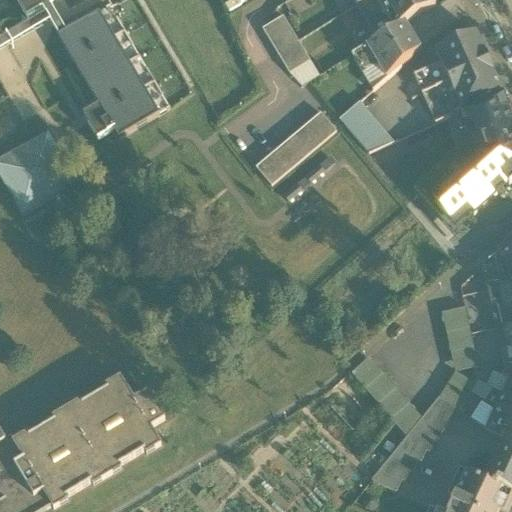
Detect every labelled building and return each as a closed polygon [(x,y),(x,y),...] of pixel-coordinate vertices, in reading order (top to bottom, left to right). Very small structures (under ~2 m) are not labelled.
[(48,6),(60,0),(12,0),(24,21),(48,6)] [(371,0),(352,0),(357,9),(371,0)] [(434,9),(428,0),(371,0),(357,9),(377,43),(434,9)] [(163,114),(101,8),(57,34),(99,106),(81,117),(80,117),(95,142),(113,131),(118,140),(119,140),(162,115),(163,114)] [(313,68),(285,23),(265,36),(293,80),(313,68)] [(420,52),(404,28),(352,60),(364,79),(378,71),(386,83),(420,52)] [(456,116),(503,96),(476,36),(434,54),(439,67),(414,79),(433,125),(456,116)] [(416,192),(458,230),(511,182),(511,122),(503,96),(456,116),(464,139),(466,138),(468,146),(455,157),(462,164),(441,183),(433,176),(416,192)] [(395,147),(362,109),(343,124),(372,157),(395,147)] [(272,190),(337,135),(322,118),(257,173),(272,190)] [(50,133),(0,160),(0,173),(25,219),(80,189),(50,133)] [(511,241),(485,262),(487,269),(480,270),(489,308),(498,351),(503,370),(500,377),(491,373),(485,386),(500,394),(483,431),(504,440),(490,471),(469,461),(464,473),(511,495),(511,241)] [(441,315),(454,373),(477,368),(464,310),(441,315)] [(351,373),(406,438),(371,481),(396,495),(458,412),(438,400),(423,417),(371,356),(351,373)] [(474,387),(454,374),(438,400),(458,412),(471,393),(483,401),(489,391),(476,383),(474,387)] [(0,502),(2,506),(0,507),(0,511),(55,511),(113,479),(163,449),(153,433),(166,426),(148,396),(135,403),(122,380),(14,443),(0,418),(0,502)] [(509,511),(511,506),(511,496),(458,471),(446,497),(453,500),(450,506),(447,511),(509,511)]
